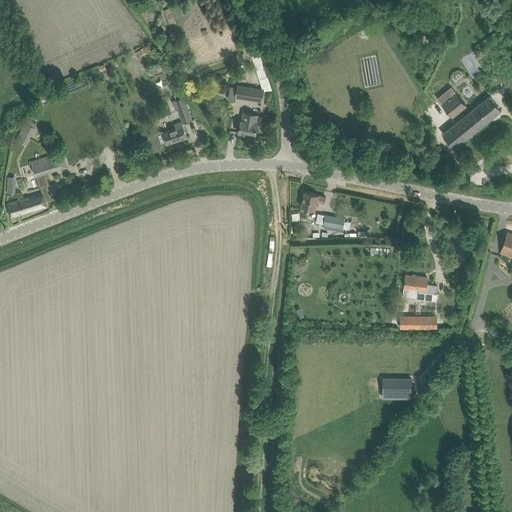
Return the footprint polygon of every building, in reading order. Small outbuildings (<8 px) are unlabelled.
[(137,52),(141,58),(152,50),(148,44),(137,52)] [(229,100),(235,101),(236,97),(252,100),(262,101),(264,89),(254,88),(237,85),(237,87),(231,86),(229,100)] [(456,92),(442,104),(452,117),(467,105),(456,92)] [(443,133),(448,140),(454,147),(501,110),(490,96),(443,133)] [(183,97),(176,100),(179,109),(187,106),(183,97)] [(239,121),(238,126),(240,127),(239,133),(255,136),(258,123),(257,123),(258,115),(251,114),(244,112),(242,120),(241,120),(239,121)] [(16,139),(26,145),(35,128),(25,122),(16,139)] [(162,131),(147,136),(151,148),(166,142),(167,144),(187,137),(183,127),(181,122),(175,124),(176,128),(163,133),(162,131)] [(55,153),(31,160),(36,176),(40,189),(49,186),(45,173),(60,168),(55,153)] [(41,193),(7,203),(8,208),(11,218),(47,207),(45,201),(49,200),(53,199),(52,198),(49,186),(40,189),(41,193)] [(301,206),(311,209),(315,210),(317,201),(324,203),(326,197),(305,191),(301,206)] [(324,224),(343,228),(345,218),(326,214),(324,224)] [(350,226),(358,225),(356,218),(348,219),(350,226)] [(500,253),(511,257),(511,233),(507,232),(500,253)] [(438,286),(427,285),(428,277),(406,274),(403,296),(436,300),(438,286)] [(430,316),(430,314),(400,313),(399,328),(440,329),(440,314),(434,314),(434,316),(430,316)] [(383,378),(383,392),(399,392),(399,397),(411,397),(411,378),(383,378)]
